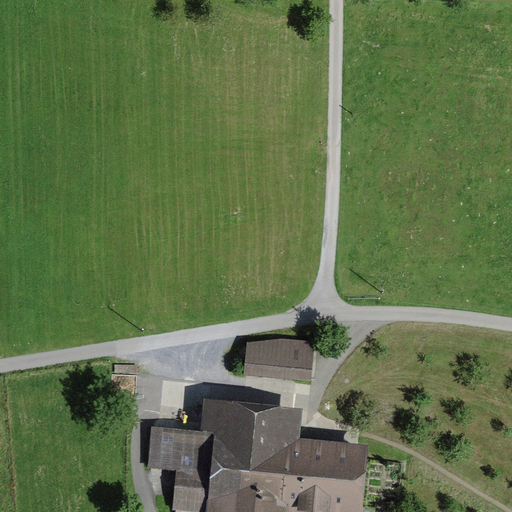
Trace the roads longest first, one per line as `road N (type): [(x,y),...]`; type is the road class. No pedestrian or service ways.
road 1 (unclassified): [(0,368),(155,353),(378,309),(511,322)]
road 2 (track): [(321,320),(337,0)]
road 3 (track): [(155,353),(136,449),(152,511)]
